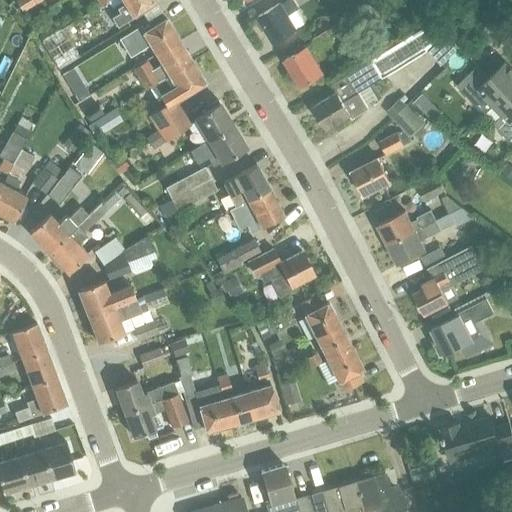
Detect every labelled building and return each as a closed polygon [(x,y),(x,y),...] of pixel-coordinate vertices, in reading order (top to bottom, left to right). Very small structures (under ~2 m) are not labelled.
[(17,0),(24,10),(40,0),(17,0)] [(120,11),(112,16),(118,26),(134,16),(133,14),(155,0),(154,0),(123,0),(126,3),(118,7),(120,11)] [(292,0),(288,0),(281,5),(280,4),(258,17),(274,43),(296,29),(305,24),(297,11),(299,10),(292,0)] [(344,16),(326,26),(311,36),(319,49),(334,40),(333,37),(350,26),(344,16)] [(129,32),(120,38),(131,56),(151,44),(154,49),(156,52),(178,39),(166,18),(144,31),(140,26),(137,27),(129,32)] [(428,52),(441,66),(459,48),(435,23),(331,85),(336,93),(313,107),(327,129),(350,116),(353,120),(379,104),(369,87),(428,52)] [(79,54),(78,51),(72,42),(70,43),(61,28),(48,35),(58,51),(51,54),(59,68),(79,54)] [(178,39),(156,52),(162,62),(154,67),(148,57),(133,66),(139,76),(146,87),(150,85),(169,73),(191,59),(178,39)] [(322,73),(307,47),(284,60),(300,86),(322,73)] [(204,81),(191,59),(169,73),(150,85),(162,104),(148,114),(158,129),(177,116),(183,112),(174,99),(204,81)] [(494,105),(511,88),(511,69),(505,62),(490,77),(478,66),(457,86),(475,105),(485,96),(494,105)] [(83,83),(72,90),(77,99),(88,92),(83,83)] [(511,88),(494,105),(503,115),(493,124),(509,141),(511,138),(511,88)] [(388,112),(405,129),(419,115),(402,98),(388,112)] [(207,139),(233,124),(218,99),(206,106),(208,110),(194,118),(207,139)] [(97,103),(84,111),(90,121),(103,113),(97,103)] [(164,144),(191,126),(183,112),(177,116),(158,129),(155,131),(156,133),(144,140),(152,152),(164,144)] [(101,117),(89,124),(96,135),(108,128),(101,117)] [(0,156),(4,158),(0,165),(0,169),(7,174),(21,148),(28,135),(31,130),(18,123),(13,130),(0,153),(0,156)] [(79,124),(71,134),(85,144),(92,134),(79,124)] [(233,124),(207,139),(190,150),(199,163),(209,157),(214,167),(247,147),(233,124)] [(402,131),(398,134),(381,143),(387,155),(404,146),(410,142),(407,137),(402,131)] [(7,174),(2,182),(0,186),(0,213),(13,220),(27,196),(13,188),(18,179),(16,178),(22,167),(27,170),(35,156),(21,148),(7,174)] [(121,156),(114,163),(124,172),(131,166),(121,156)] [(79,158),(74,164),(87,174),(91,168),(79,158)] [(364,196),(391,182),(379,158),(351,172),(364,196)] [(235,205),(269,187),(257,164),(223,181),(230,195),(235,205)] [(511,178),(511,165),(510,164),(503,172),(511,178)] [(68,165),(58,178),(47,193),(60,203),(81,176),(68,165)] [(173,197),(211,177),(206,166),(167,186),(173,197)] [(47,193),(58,178),(43,167),(32,182),(47,193)] [(211,177),(173,197),(160,204),(167,216),(197,200),(218,189),(211,177)] [(423,200),(443,190),(438,179),(417,189),(423,200)] [(269,187),(235,205),(231,207),(240,226),(246,223),(251,232),(284,215),(269,187)] [(123,188),(117,193),(123,198),(128,193),(123,188)] [(114,194),(103,205),(107,209),(119,198),(114,194)] [(130,195),(124,200),(140,217),(146,212),(130,195)] [(449,213),(461,207),(447,196),(442,199),(449,213)] [(103,205),(100,202),(88,214),(48,251),(68,271),(88,253),(79,243),(87,235),(83,232),(107,209),(103,205)] [(50,212),(29,231),(48,251),(88,214),(81,206),(78,209),(69,217),(68,216),(60,223),(50,212)] [(449,213),(448,213),(454,224),(457,229),(476,219),(472,215),(461,207),(449,213)] [(388,244),(436,219),(431,209),(417,216),(418,217),(411,221),(405,209),(377,224),(388,244)] [(436,219),(388,244),(399,264),(425,250),(420,239),(427,236),(428,237),(442,230),(436,219)] [(125,249),(104,262),(110,278),(113,277),(130,270),(135,273),(150,267),(152,264),(150,259),(156,257),(148,234),(125,249)] [(125,249),(116,236),(96,250),(104,262),(125,249)] [(254,239),(234,249),(226,253),(218,257),(223,269),(260,251),(254,239)] [(423,288),(413,293),(424,315),(448,303),(459,297),(454,289),(486,272),(483,267),(478,257),(472,245),(458,251),(447,257),(439,261),(445,272),(431,280),(423,284),(424,286),(424,287),(423,288)] [(314,273),(303,251),(280,262),(273,249),(250,262),(255,274),(261,272),(265,280),(269,279),(278,296),(306,282),(305,278),(314,273)] [(216,258),(211,261),(217,272),(223,269),(218,257),(216,258)] [(234,275),(223,282),(232,297),(243,291),(234,275)] [(104,280),(78,290),(88,316),(135,297),(131,287),(129,287),(130,289),(119,293),(119,291),(114,281),(105,284),(104,280)] [(162,287),(142,295),(144,302),(165,295),(162,287)] [(216,303),(224,299),(219,289),(211,293),(216,303)] [(135,297),(88,316),(98,342),(124,332),(119,320),(147,309),(144,302),(142,295),(135,297)] [(316,337),(340,325),(328,302),(317,308),(311,296),(299,303),(316,337)] [(458,316),(432,330),(439,343),(437,344),(442,353),(444,353),(445,355),(461,347),(467,358),(494,344),(481,319),(494,313),(487,300),(485,300),(458,314),(457,315),(458,316)] [(154,320),(133,328),(138,341),(159,333),(166,331),(168,326),(166,321),(162,318),(159,318),(154,320)] [(36,322),(12,331),(22,358),(46,349),(36,322)] [(351,347),(340,325),(316,337),(328,359),(351,347)] [(0,345),(11,342),(7,333),(0,336),(0,345)] [(274,355),(287,350),(282,339),(269,345),(274,355)] [(182,340),(172,343),(176,356),(186,353),(182,340)] [(172,358),(168,346),(140,356),(144,368),(172,358)] [(351,347),(328,359),(344,392),(357,385),(364,381),(359,371),(362,369),(351,347)] [(46,349),(22,358),(32,384),(56,375),(46,349)] [(319,351),(304,359),(309,368),(324,361),(319,351)] [(10,354),(0,357),(0,363),(1,366),(12,362),(10,354)] [(269,375),(265,361),(254,365),(259,378),(269,375)] [(12,362),(1,366),(0,366),(0,375),(15,370),(12,362)] [(230,424),(222,399),(217,383),(196,389),(190,372),(178,376),(182,390),(188,407),(199,403),(207,431),(230,424)] [(228,372),(218,376),(222,388),(232,385),(228,372)] [(56,375),(32,384),(37,397),(28,400),(29,405),(15,410),(19,420),(66,403),(56,375)] [(296,378),(283,382),(289,403),(302,399),(296,378)] [(150,401),(166,395),(178,391),(175,383),(147,393),(146,391),(142,393),(137,380),(116,388),(124,411),(150,401)] [(247,392),(255,417),(279,410),(271,385),(247,392)] [(150,401),(124,411),(134,437),(146,432),(155,429),(150,414),(154,412),(167,407),(174,426),(188,421),(182,401),(178,391),(166,395),(150,401)] [(255,417),(247,392),(222,399),(230,424),(255,417)] [(503,461),(511,458),(511,428),(510,422),(494,427),(491,416),(459,425),(459,424),(441,429),(451,461),(499,447),(503,461)] [(51,417),(31,423),(34,433),(35,436),(37,435),(38,435),(55,430),(55,428),(51,417)] [(34,433),(31,423),(13,428),(16,438),(34,433)] [(0,442),(16,438),(13,428),(0,432),(0,442)] [(155,429),(146,432),(148,439),(158,436),(155,429)] [(66,442),(42,449),(50,478),(74,470),(66,442)] [(42,449),(18,456),(26,484),(50,477),(42,449)] [(26,484),(18,456),(0,461),(0,483),(2,492),(26,484)] [(298,511),(295,500),(289,483),(284,465),(261,471),(270,503),(265,504),(267,511),(298,511)] [(435,469),(412,476),(415,485),(438,478),(435,469)] [(383,473),(355,481),(364,511),(377,508),(378,511),(405,511),(400,494),(397,495),(394,487),(388,489),(383,473)] [(355,481),(322,492),(312,495),(317,511),(364,511),(355,481)] [(311,511),(307,496),(295,500),(298,511),(311,511)] [(191,511),(246,511),(242,497),(200,510),(199,510),(191,511)]
